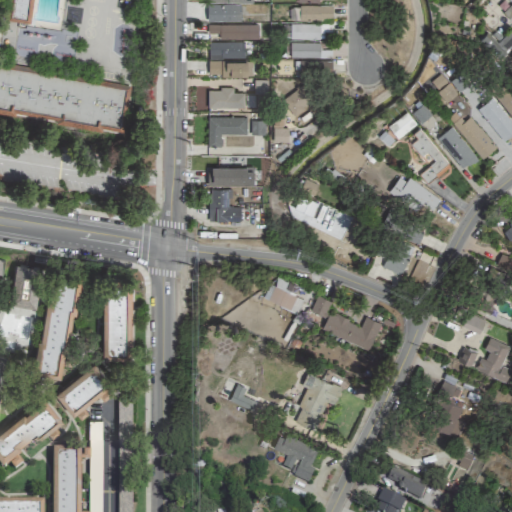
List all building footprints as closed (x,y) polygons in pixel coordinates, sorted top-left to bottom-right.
[(6,19),(9,0),(35,0),(31,23),(6,19)] [(240,3),(206,4),(207,21),(240,20),(240,3)] [(331,5),(292,6),(292,11),(295,11),(295,20),(332,19),(331,5)] [(258,23),(207,25),(207,38),(258,36),(258,23)] [(290,39),(323,38),(323,31),(331,31),(331,23),(289,23),(290,39)] [(243,42),(208,42),(208,57),(243,58),(243,42)] [(331,57),(331,49),(323,49),(323,42),(290,42),(290,57),(331,57)] [(247,75),(247,60),(208,61),(208,76),(247,75)] [(0,111),(0,64),(133,89),(124,134),(0,111)] [(267,80),(254,80),(254,93),(267,93),(267,80)] [(511,119),(511,88),(507,81),(493,91),(511,119)] [(295,114),(313,97),(301,83),(282,100),(295,114)] [(244,107),(243,92),(232,92),(232,89),(207,89),(207,107),(244,107)] [(511,133),(511,122),(490,97),(477,109),(504,141),(511,133)] [(387,125),(396,138),(416,125),(407,112),(387,125)] [(467,113),(453,124),(481,158),(495,147),(467,113)] [(207,117),(207,145),(221,144),(221,134),(246,133),(246,116),(207,117)] [(263,120),(250,120),(250,135),(264,135),(263,120)] [(461,169),(476,159),(451,125),(437,136),(461,169)] [(426,165),(418,171),(427,183),(449,167),(421,129),(407,139),(426,165)] [(401,173),(390,187),(427,214),(438,200),(401,173)] [(229,189),(207,189),(208,221),(240,220),(240,206),(230,206),(229,189)] [(316,201),(298,195),(293,209),(311,215),(316,201)] [(511,244),(511,221),(501,228),(511,245),(511,244)] [(424,234),(411,224),(403,234),(416,244),(424,234)] [(394,245),(381,240),(375,254),(385,258),(381,267),(401,274),(412,246),(396,240),(394,245)] [(10,304),(36,307),(40,267),(14,265),(10,304)] [(59,377),(80,278),(53,272),(32,372),(59,377)] [(293,296),(298,286),(277,277),(273,285),(269,283),(262,299),(296,313),(302,299),(293,296)] [(130,286),(102,286),(101,357),(129,358),(130,286)] [(379,322),(364,316),(361,324),(327,311),(331,301),(317,295),(311,313),(324,319),(320,330),(369,349),(379,322)] [(478,334),(484,320),(466,312),(460,326),(478,334)] [(476,371),(505,383),(511,370),(501,366),(509,346),(488,337),(483,349),(485,350),(476,371)] [(470,365),(475,352),(462,347),(457,360),(470,365)] [(72,415),(110,384),(91,361),(54,393),(72,415)] [(340,386),(309,375),(297,407),(320,415),(324,404),(332,408),(340,386)] [(245,387),(236,383),(228,400),(251,411),(256,402),(242,395),(245,387)] [(0,430),(0,467),(1,469),(8,463),(13,469),(23,461),(17,454),(46,431),(51,438),(59,432),(54,426),(62,420),(44,397),(0,430)] [(115,511),(130,511),(131,398),(117,398),(115,511)] [(455,419),(460,409),(448,404),(435,430),(455,440),(464,423),(455,419)] [(101,511),(100,420),(87,420),(87,511),(101,511)] [(317,447),(279,431),(272,448),(284,453),(278,468),(308,481),(313,469),(309,467),(317,447)] [(78,511),(79,449),(51,448),(49,511),(78,511)] [(453,467),(465,472),(472,456),(460,451),(453,467)] [(425,483),(391,467),(384,481),(419,497),(425,483)] [(380,511),(397,511),(404,499),(382,489),(373,508),(380,511)] [(41,511),(42,501),(0,500),(0,511),(41,511)]
